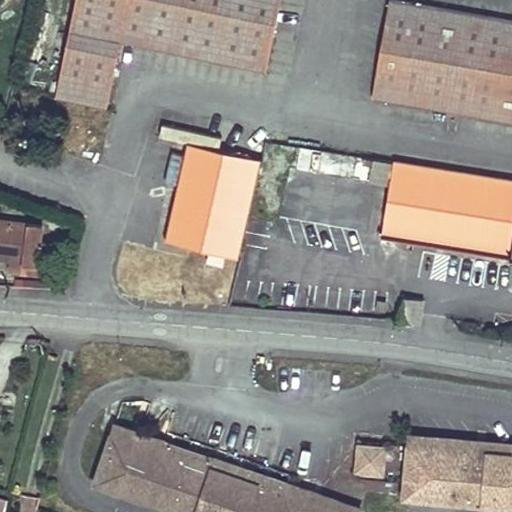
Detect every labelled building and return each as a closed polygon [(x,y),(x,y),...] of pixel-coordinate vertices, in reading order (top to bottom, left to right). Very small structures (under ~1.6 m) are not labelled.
[(268,71),(282,0),(78,0),(57,97),(110,109),(124,39),(268,71)] [(511,21),(389,0),(373,96),(511,119),(511,21)] [(263,159),(189,144),(169,245),(243,258),(263,159)] [(511,179),(393,159),(381,235),(511,256),(511,179)] [(0,218),(0,256),(24,260),(23,264),(42,267),(46,240),(41,239),(43,224),(0,218)] [(423,316),(424,298),(406,296),(405,314),(423,316)] [(111,433),(338,511),(359,511),(360,510),(114,424),(111,433)] [(338,511),(111,433),(94,483),(178,511),(338,511)] [(412,443),(511,455),(511,444),(413,433),(412,443)] [(392,443),(360,440),(357,469),(389,473),(392,443)] [(511,455),(412,443),(405,495),(511,507),(511,455)]
